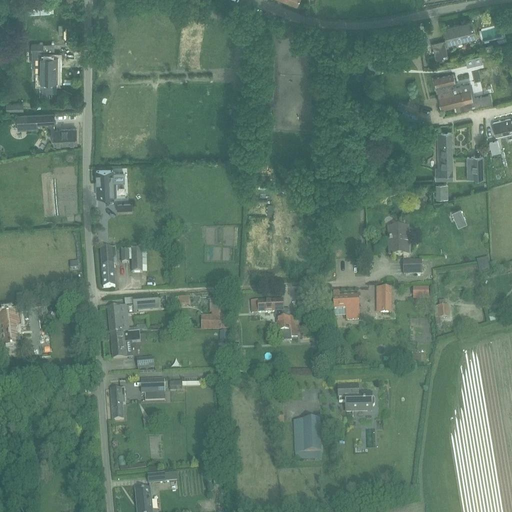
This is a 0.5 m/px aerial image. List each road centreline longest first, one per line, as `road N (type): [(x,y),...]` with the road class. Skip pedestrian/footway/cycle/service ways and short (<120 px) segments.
road 1 (unclassified): [(88,293),(82,212),(89,0)]
road 2 (unclassified): [(88,293),(323,281)]
road 3 (unclassified): [(478,0),(327,18),(254,0)]
road 4 (unclassified): [(106,511),(88,293)]
